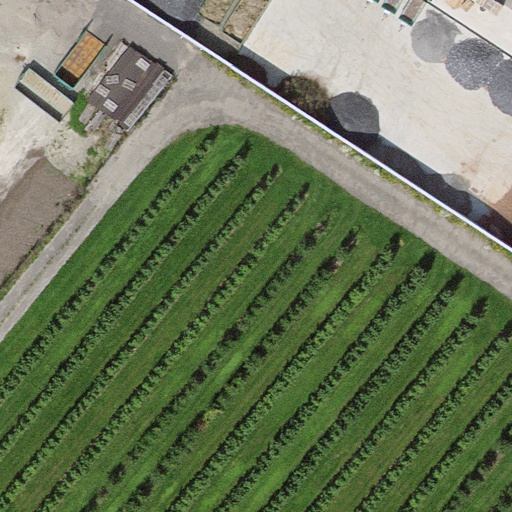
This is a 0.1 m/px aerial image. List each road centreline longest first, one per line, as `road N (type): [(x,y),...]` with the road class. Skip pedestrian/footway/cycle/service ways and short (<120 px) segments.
road 1 (track): [(91,0),(511,273)]
road 2 (track): [(116,16),(0,158)]
